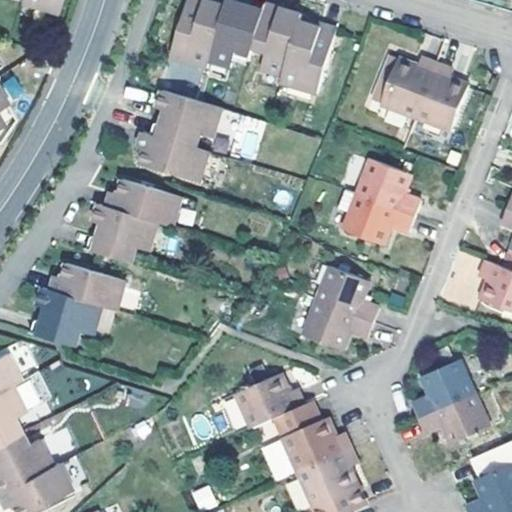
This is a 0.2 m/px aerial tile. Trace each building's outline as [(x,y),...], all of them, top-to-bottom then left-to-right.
[(26,0),(25,5),(62,16),(66,0),(26,0)] [(204,68),(206,61),(222,6),(209,2),(206,11),(203,10),(199,9),(201,3),(190,0),(184,0),(168,57),(204,68)] [(202,0),(201,3),(199,9),(203,10),(206,11),(209,2),(202,0)] [(223,0),(222,6),(206,61),(228,67),(231,55),(247,60),(251,46),(259,18),(244,14),(240,13),(236,11),(238,4),(224,0),(223,0)] [(240,13),(244,14),(246,6),(238,4),(236,11),(240,13)] [(244,14),(259,18),(261,11),(246,6),(244,14)] [(277,8),(275,15),(279,16),(283,18),(285,11),(277,8)] [(259,67),(282,74),(297,22),(299,15),(285,11),(283,18),(279,16),(275,15),(261,11),(259,18),(251,46),(264,50),(259,67)] [(297,22),(282,74),(280,80),(317,91),(333,36),(316,31),(314,37),(311,36),(307,35),(310,26),(297,22)] [(314,37),(316,31),(317,28),(310,26),(307,35),(311,36),(314,37)] [(455,72),(467,73),(471,47),(458,45),(455,72)] [(53,55),(44,53),(40,65),(49,69),(53,55)] [(384,102),(401,57),(393,54),(375,99),(384,102)] [(384,102),(418,116),(439,63),(423,57),(420,64),(401,57),(384,102)] [(439,63),(418,116),(454,130),(470,84),(455,78),(453,77),(455,69),(439,63)] [(155,108),(163,110),(173,114),(172,119),(170,124),(160,121),(155,138),(194,149),(198,133),(212,137),(220,109),(161,92),(155,108)] [(173,114),(163,110),(160,121),(170,124),(172,119),(173,114)] [(194,149),(155,138),(141,133),(136,147),(143,149),(138,162),(165,170),(197,179),(205,152),(194,149)] [(347,189),(341,207),(352,212),(347,227),(385,242),(390,229),(391,225),(410,231),(421,201),(402,194),(404,190),(410,174),(372,160),(360,194),(347,189)] [(150,188),(121,179),(117,193),(110,191),(105,207),(157,223),(171,227),(180,197),(150,188)] [(157,223),(105,207),(97,205),(92,222),(100,224),(110,228),(108,233),(107,238),(96,235),(91,251),(132,263),(137,247),(149,251),(157,223)] [(511,222),(511,239),(506,256),(511,258),(511,208),(507,207),(503,218),(511,222)] [(110,228),(100,224),(96,235),(107,238),(108,233),(110,228)] [(511,258),(506,256),(502,266),(485,259),(479,276),(487,280),(486,285),(481,297),(511,309),(511,258)] [(332,262),(318,296),(374,318),(380,302),(363,294),(370,277),(332,262)] [(87,270),(65,263),(60,279),(54,277),(49,292),(102,308),(115,311),(124,282),(87,270)] [(36,306),(44,309),(54,312),(53,317),(51,322),(40,319),(35,335),(75,348),(80,331),(93,335),(102,308),(49,292),(41,289),(36,306)] [(368,332),(374,318),(318,296),(304,330),(342,345),(348,331),(350,326),(368,332)] [(54,312),(44,309),(40,319),(51,322),(53,317),(54,312)] [(0,390),(13,384),(21,381),(7,352),(0,355),(0,390)] [(428,396),(412,403),(412,404),(411,404),(418,419),(472,395),(457,359),(419,376),(428,396)] [(283,388),(277,374),(234,394),(249,428),(273,417),(301,405),(293,388),(285,392),(283,388)] [(26,412),(13,384),(0,390),(0,442),(20,432),(14,418),(26,412)] [(486,427),(472,395),(418,419),(423,431),(441,423),(442,428),(449,443),(486,427)] [(273,417),(283,440),(257,451),(271,484),(298,471),(349,448),(342,433),(334,437),(332,431),(326,419),(321,421),(312,400),(301,405),(273,417)] [(273,422),(259,425),(262,442),(277,439),(273,422)] [(7,472),(0,475),(0,495),(53,468),(39,441),(27,446),(20,432),(0,442),(0,461),(1,461),(4,466),(7,472)] [(494,511),(511,504),(511,458),(506,444),(472,459),(480,476),(475,479),(483,499),(466,506),(468,511),(494,511)] [(316,511),(349,511),(366,505),(351,472),(348,466),(356,462),(349,448),(298,471),(316,511)] [(53,468),(0,495),(0,499),(5,509),(11,506),(13,511),(31,511),(42,507),(72,491),(59,466),(53,468)] [(191,492),(200,511),(218,504),(209,484),(191,492)]
